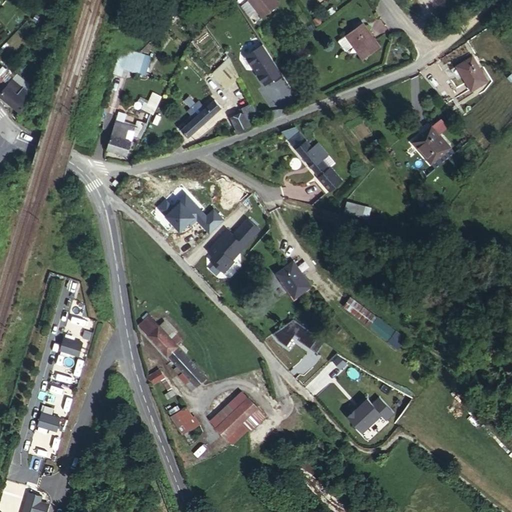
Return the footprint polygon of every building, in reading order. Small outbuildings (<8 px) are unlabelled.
[(278,6),(273,0),(245,0),(261,19),(278,6)] [(379,45),(361,21),(344,33),(356,49),(361,58),(379,45)] [(356,49),(344,33),(337,39),(348,55),(356,49)] [(132,71),(138,54),(130,51),(129,53),(121,51),(115,66),(132,71)] [(488,84),(476,58),(459,67),(471,92),(488,84)] [(237,78),(228,59),(211,74),(224,89),(237,78)] [(0,93),(6,87),(8,85),(4,82),(8,78),(6,75),(8,73),(4,70),(0,74),(0,93)] [(14,93),(6,87),(0,93),(0,98),(18,114),(32,99),(19,88),(14,93)] [(144,110),(153,114),(162,95),(153,91),(144,110)] [(221,107),(214,100),(180,131),(187,138),(221,107)] [(259,123),(250,104),(234,111),(237,117),(231,119),(238,133),(238,134),(250,128),(250,127),(259,123)] [(129,130),(114,126),(111,137),(119,140),(121,136),(125,138),(123,141),(129,143),(132,135),(135,136),(133,139),(139,142),(146,129),(141,126),(139,129),(131,126),(129,130)] [(448,150),(429,129),(410,145),(430,166),(448,150)] [(314,150),(298,130),(297,130),(285,134),(320,178),(323,182),(332,175),(329,170),(321,160),(314,150)] [(119,140),(111,137),(105,152),(123,158),(129,143),(123,141),(125,138),(121,136),(119,140)] [(317,148),(314,150),(321,160),(325,157),(317,148)] [(448,150),(430,166),(434,171),(452,155),(448,150)] [(323,182),(320,178),(315,182),(320,188),(326,196),(341,184),(330,170),(329,170),(332,175),(323,182)] [(120,183),(115,179),(111,183),(116,187),(120,183)] [(367,219),(371,207),(347,199),(343,211),(367,219)] [(212,248),(231,260),(245,240),(226,227),(212,248)] [(310,286),(293,263),(277,274),(294,298),(310,286)] [(154,293),(160,288),(157,283),(151,289),(154,293)] [(349,297),(343,306),(408,357),(415,347),(349,297)] [(170,339),(159,326),(148,313),(142,318),(145,321),(140,325),(167,355),(182,342),(175,334),(170,339)] [(293,334),(316,350),(323,340),(290,316),(276,336),(286,343),(293,334)] [(164,322),(159,326),(170,339),(175,334),(164,322)] [(182,342),(167,355),(177,366),(173,370),(191,390),(212,372),(184,340),(182,342)] [(80,349),(62,343),(59,351),(78,357),(80,349)] [(405,370),(411,376),(423,365),(417,358),(405,370)] [(161,379),(164,377),(160,371),(148,378),(152,384),(161,379)] [(171,390),(164,377),(161,379),(168,392),(171,390)] [(381,414),(386,419),(394,412),(374,390),(347,415),(362,431),(381,414)] [(217,427),(248,398),(243,393),(211,421),(217,427)] [(257,408),(248,398),(217,427),(226,437),(240,423),(257,408)] [(170,417),(184,409),(177,400),(165,408),(170,417)] [(262,414),(257,408),(240,423),(246,430),(256,421),(262,415),(262,414)] [(194,426),(184,409),(170,417),(177,428),(185,424),(189,429),(194,426)] [(59,423),(40,418),(37,425),(56,431),(59,423)] [(240,423),(226,437),(232,443),(246,430),(240,423)] [(190,430),(189,429),(185,424),(177,428),(182,436),(190,430)] [(361,511),(339,492),(301,456),(285,473),(322,507),(327,511),(361,511)] [(28,492),(22,511),(48,511),(51,503),(41,500),(43,496),(28,492)]
